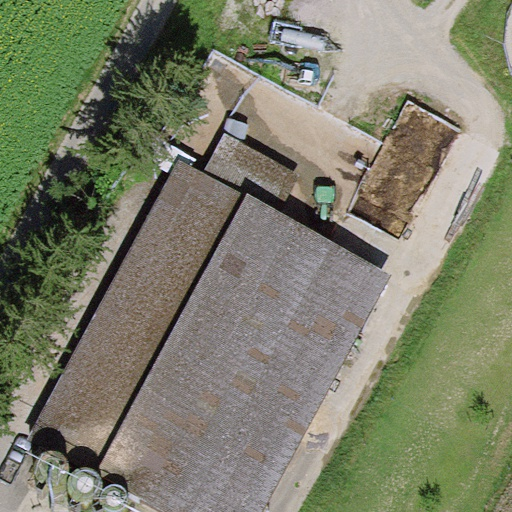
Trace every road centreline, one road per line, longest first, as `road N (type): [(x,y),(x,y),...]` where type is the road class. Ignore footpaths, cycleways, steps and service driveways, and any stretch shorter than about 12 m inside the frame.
road 1 (track): [(407,0),(486,115),(470,184),(268,511)]
road 2 (unclassified): [(153,0),(0,284)]
